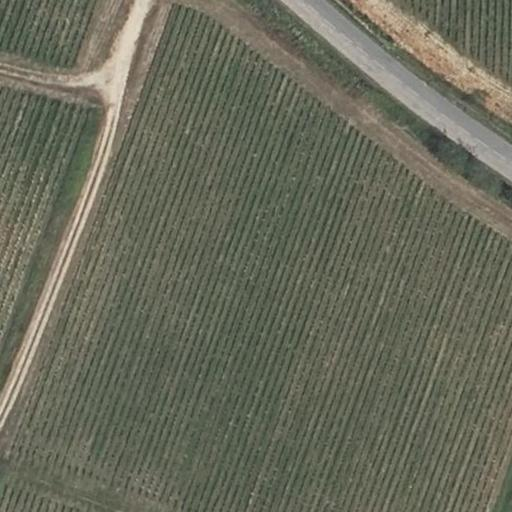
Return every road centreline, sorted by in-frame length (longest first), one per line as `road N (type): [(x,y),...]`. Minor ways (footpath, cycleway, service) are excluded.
road 1 (track): [(0,460),(146,511),(511,211),(239,0)]
road 2 (track): [(0,68),(52,82),(108,81),(0,415)]
road 3 (tertiary): [(305,0),(511,162)]
road 4 (track): [(511,99),(381,0)]
